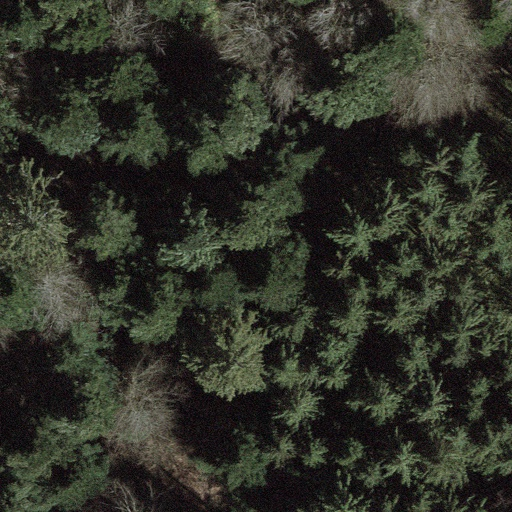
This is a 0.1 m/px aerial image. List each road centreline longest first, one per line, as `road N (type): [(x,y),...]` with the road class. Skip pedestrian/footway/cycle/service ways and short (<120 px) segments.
road 1 (track): [(433,0),(317,68),(0,138)]
road 2 (track): [(465,511),(511,355)]
